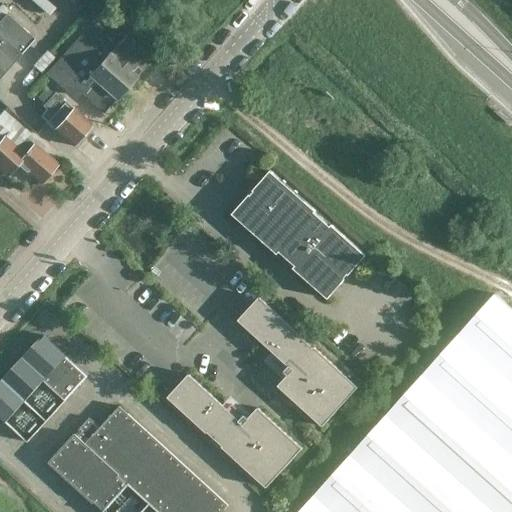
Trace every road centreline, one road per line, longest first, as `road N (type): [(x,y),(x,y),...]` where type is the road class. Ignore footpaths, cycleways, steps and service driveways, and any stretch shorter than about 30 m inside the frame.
road 1 (unclassified): [(0,311),(279,0)]
road 2 (tertiary): [(419,0),(511,82)]
